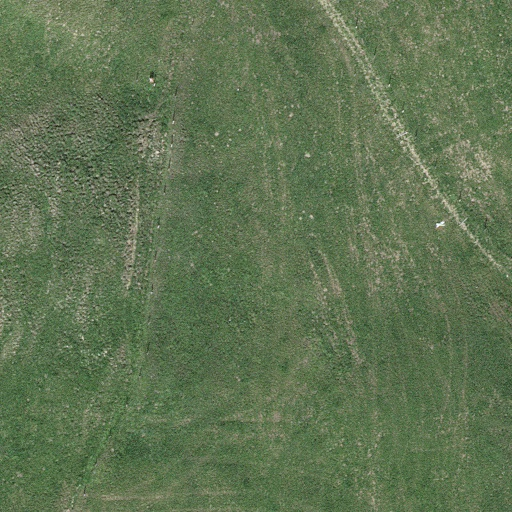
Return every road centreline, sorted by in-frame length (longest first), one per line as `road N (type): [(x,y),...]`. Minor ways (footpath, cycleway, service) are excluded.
road 1 (track): [(511,299),(440,222),(311,0)]
road 2 (track): [(135,356),(169,81),(189,0)]
